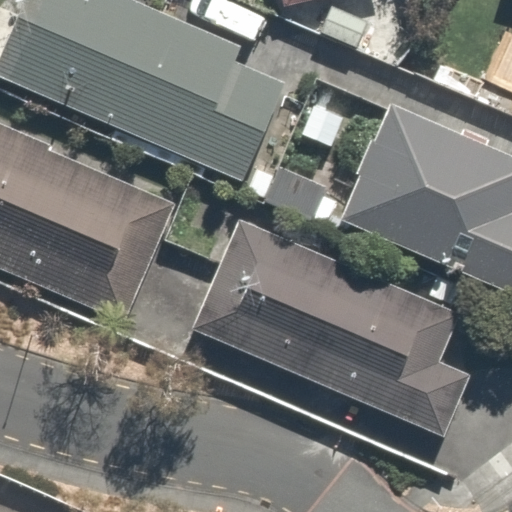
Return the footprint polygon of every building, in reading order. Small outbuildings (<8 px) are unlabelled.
[(271,70),(112,0),(10,0),(9,3),(0,0),(0,67),(227,168),(271,70)] [(511,27),(496,21),(472,84),(511,98),(511,27)] [(511,151),(377,99),(332,213),(511,283),(511,151)] [(0,124),(0,279),(114,336),(176,212),(0,124)] [(478,330),(227,218),(179,326),(430,438),(478,330)]
